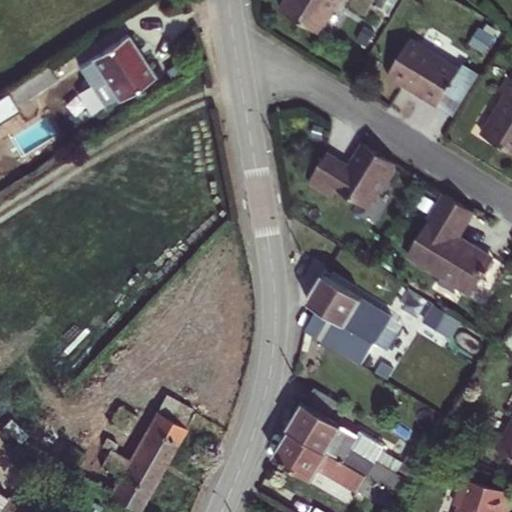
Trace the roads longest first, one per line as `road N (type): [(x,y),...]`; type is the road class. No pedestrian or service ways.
road 1 (tertiary): [(221,511),(261,404),(275,324),(237,67)]
road 2 (unclassified): [(237,67),(273,67),(511,210)]
road 3 (track): [(240,85),(177,110),(0,222)]
